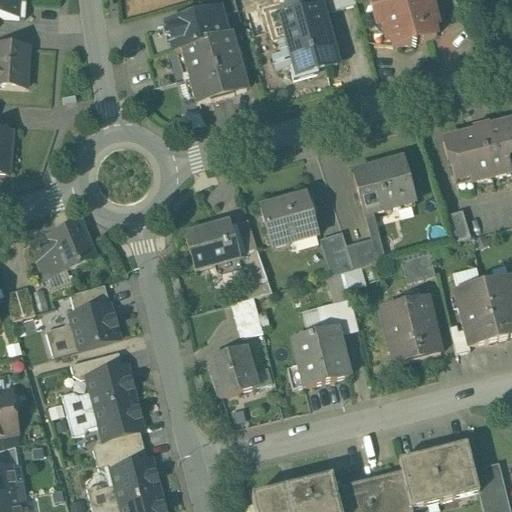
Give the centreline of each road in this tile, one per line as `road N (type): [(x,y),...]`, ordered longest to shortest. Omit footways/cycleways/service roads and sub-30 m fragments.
road 1 (tertiary): [(170,161),(511,69)]
road 2 (residential): [(197,466),(511,386)]
road 3 (residential): [(138,225),(197,466)]
road 4 (residential): [(114,126),(90,0)]
